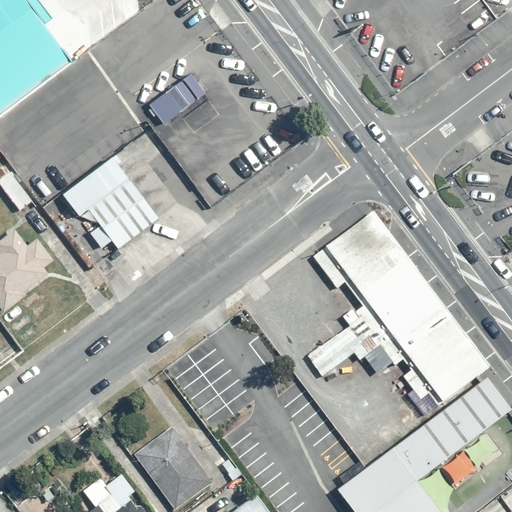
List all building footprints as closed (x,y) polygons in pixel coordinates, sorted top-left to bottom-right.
[(23,0),(0,18),(0,83),(107,0),(23,0)] [(205,7),(199,0),(145,0),(88,44),(114,78),(205,7)] [(200,89),(184,70),(143,104),(159,123),(200,89)] [(124,119),(93,79),(15,139),(46,179),(124,119)] [(107,167),(90,146),(46,181),(62,202),(107,167)] [(33,201),(5,163),(0,166),(0,186),(18,212),(33,201)] [(145,207),(115,168),(74,200),(104,238),(145,207)] [(490,366),(371,214),(315,258),(434,409),(490,366)] [(0,309),(1,311),(22,295),(20,292),(45,272),(41,267),(51,259),(34,238),(27,243),(14,227),(0,238),(0,248),(1,249),(0,250),(0,309)] [(375,511),(509,408),(485,378),(338,493),(352,511),(375,511)] [(187,447),(185,449),(169,428),(132,455),(174,511),(213,482),(187,447)] [(127,498),(133,494),(119,474),(103,485),(99,479),(81,491),(91,505),(82,511),(143,511),(139,505),(134,508),(127,498)] [(440,511),(418,483),(380,511),(440,511)] [(265,511),(253,497),(234,511),(265,511)]
